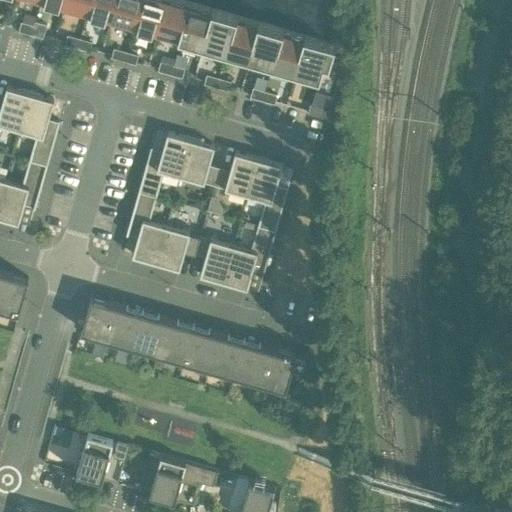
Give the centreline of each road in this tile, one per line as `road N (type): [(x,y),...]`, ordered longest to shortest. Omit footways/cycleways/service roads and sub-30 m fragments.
road 1 (residential): [(311,340),(68,270)]
road 2 (residential): [(5,488),(68,270)]
road 3 (residential): [(299,149),(114,97)]
road 4 (residential): [(68,270),(114,97)]
